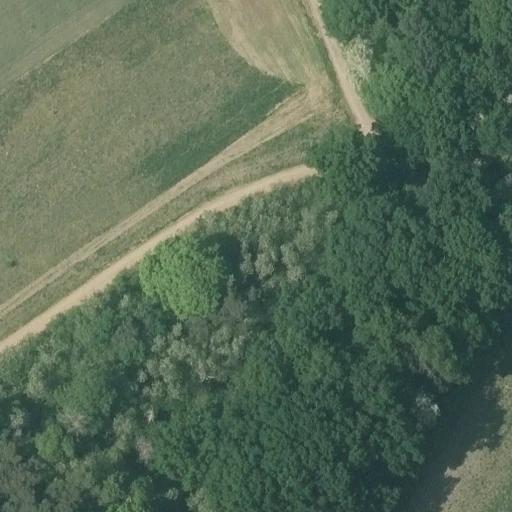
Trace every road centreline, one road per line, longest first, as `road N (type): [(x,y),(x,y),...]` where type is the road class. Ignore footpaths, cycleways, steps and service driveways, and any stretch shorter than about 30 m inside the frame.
road 1 (track): [(379,160),(51,344),(0,381)]
road 2 (unclassified): [(511,231),(379,160),(314,0)]
road 3 (track): [(511,67),(379,160)]
